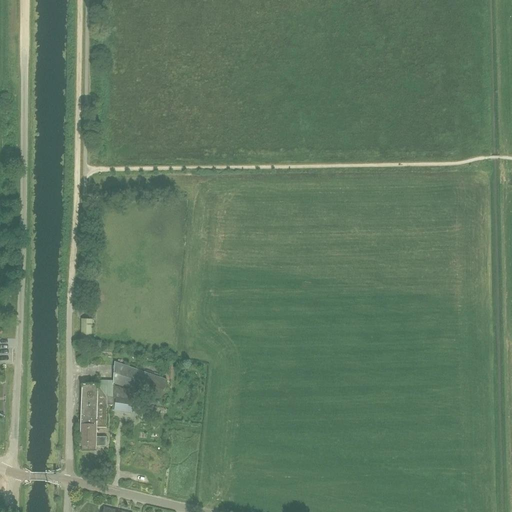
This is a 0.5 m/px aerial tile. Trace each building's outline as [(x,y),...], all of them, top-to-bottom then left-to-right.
[(81,339),(91,339),(92,319),(82,319),(81,339)] [(116,361),(114,381),(114,382),(161,398),(168,379),(116,361)] [(107,428),(108,406),(108,400),(98,388),(98,385),(83,384),(81,427),(98,428),(107,428)] [(134,399),(118,396),(116,408),(132,411),(134,399)] [(97,437),(98,428),(81,427),(80,445),(82,445),(81,450),(95,451),(96,446),(106,446),(107,438),(97,437)]
